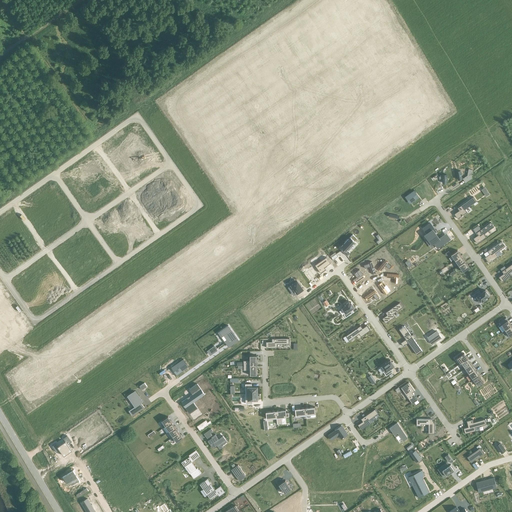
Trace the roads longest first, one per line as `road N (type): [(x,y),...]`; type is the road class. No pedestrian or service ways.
road 1 (residential): [(54,174),(137,115),(170,162)]
road 2 (residential): [(170,162),(200,205),(117,263)]
road 3 (residential): [(117,263),(35,322),(5,279)]
road 4 (residential): [(264,356),(267,401),(331,396),(348,414)]
road 5 (residential): [(162,391),(235,494)]
road 6 (residential): [(336,268),(409,371)]
road 7 (residential): [(434,200),(506,303)]
